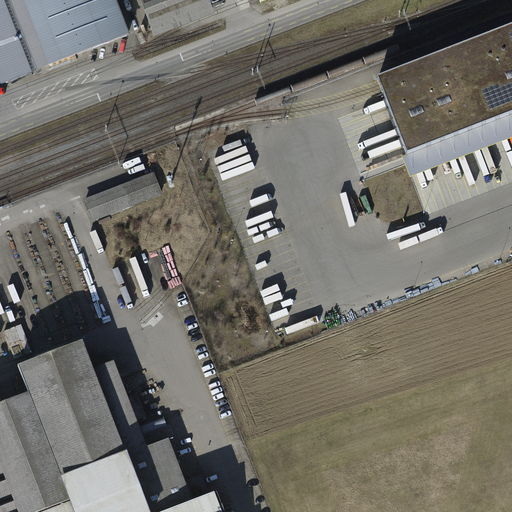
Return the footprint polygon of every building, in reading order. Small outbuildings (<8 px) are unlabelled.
[(0,0),(0,78),(1,82),(28,72),(0,0)] [(126,33),(113,0),(20,0),(46,65),(126,33)] [(205,0),(140,0),(151,28),(208,6),(205,0)] [(511,28),(376,81),(379,88),(405,160),(511,117),(511,28)] [(154,176),(85,201),(93,220),(161,194),(154,176)] [(28,400),(0,410),(0,511),(221,511),(216,497),(195,505),(170,441),(148,450),(115,366),(93,374),(83,348),(17,373),(28,400)]
